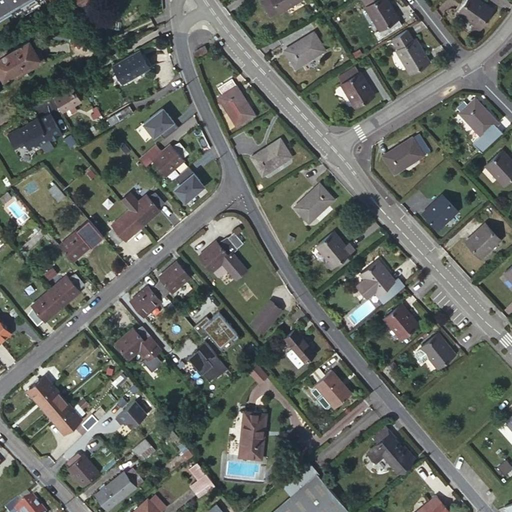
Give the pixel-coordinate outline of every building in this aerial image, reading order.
[(0,0),(0,18),(21,5),(23,8),(36,0),(0,0)] [(296,0),(259,0),(270,17),(296,0)] [(363,0),(367,6),(365,6),(379,29),(374,33),(378,39),(401,24),(386,0),(363,0)] [(491,10),(476,0),(465,0),(458,12),(473,22),(471,26),(477,31),(491,10)] [(285,50),(313,32),(307,21),(278,39),(285,50)] [(407,29),(391,39),(398,49),(397,50),(410,73),(428,61),(415,39),(413,40),(407,29)] [(324,49),(313,32),(285,50),(296,67),(324,49)] [(28,39),(9,50),(11,52),(8,55),(6,52),(4,49),(0,51),(0,74),(1,76),(3,81),(16,73),(25,67),(27,70),(44,58),(37,46),(33,48),(28,39)] [(197,58),(208,52),(204,45),(194,51),(197,58)] [(150,70),(140,52),(113,67),(124,85),(150,70)] [(18,75),(27,70),(25,67),(16,73),(18,75)] [(373,95),(360,73),(342,84),(355,106),(373,95)] [(236,126),(255,114),(232,78),(218,87),(222,94),(218,96),(236,126)] [(83,102),(75,88),(57,98),(65,113),(83,102)] [(115,113),(119,120),(132,112),(121,91),(81,114),(89,128),(100,122),(115,113)] [(468,103),(472,99),(467,95),(463,98),(468,103)] [(468,103),(459,112),(480,134),(472,141),(482,152),(499,136),(503,132),(496,125),(498,123),(474,97),(472,99),(468,103)] [(468,103),(463,98),(454,107),(459,112),(468,103)] [(154,136),(160,131),(164,138),(179,127),(168,113),(166,114),(162,108),(144,123),(154,136)] [(104,129),(119,120),(115,113),(100,122),(104,129)] [(40,122),(31,127),(30,124),(20,129),(9,135),(16,147),(26,141),(31,150),(39,145),(43,146),(47,153),(56,148),(52,142),(64,135),(53,115),(40,122)] [(423,153),(415,141),(412,136),(382,155),(393,173),(423,154),(423,153)] [(291,156),(279,137),(251,155),(263,174),(291,156)] [(429,150),(421,137),(415,141),(423,153),(429,150)] [(81,144),(77,138),(68,143),(72,150),(81,144)] [(156,143),(142,155),(149,163),(153,159),(166,174),(183,159),(181,157),(187,152),(179,142),(173,147),(170,143),(162,151),(156,143)] [(511,175),(511,160),(501,150),(485,164),(504,183),(511,175)] [(142,155),(140,158),(147,165),(149,163),(142,155)] [(194,172),(174,189),(186,203),(206,186),(194,172)] [(64,196),(54,183),(48,189),(59,200),(64,196)] [(333,198),(319,183),(294,206),(308,221),(333,198)] [(9,191),(0,199),(5,204),(13,197),(9,191)] [(146,193),(138,200),(130,191),(121,199),(129,208),(143,225),(161,210),(158,207),(163,203),(155,193),(150,197),(146,193)] [(456,209),(442,194),(423,213),(437,228),(456,209)] [(143,225),(129,208),(112,223),(115,227),(109,232),(118,242),(123,237),(126,240),(143,225)] [(89,219),(60,243),(74,260),(103,236),(89,219)] [(500,238),(486,222),(465,241),(480,256),(500,238)] [(344,245),(332,230),(316,244),(328,259),(326,261),(325,263),(329,268),(337,262),(339,265),(349,257),(346,254),(353,248),(348,242),(344,245)] [(228,236),(236,247),(242,242),(234,232),(228,236)] [(222,262),(236,278),(246,269),(231,251),(235,248),(226,237),(219,244),(216,240),(198,255),(211,270),(222,262)] [(376,259),(360,273),(364,277),(356,284),(367,296),(374,290),(377,293),(384,300),(400,287),(376,259)] [(162,279),(156,284),(165,294),(167,296),(190,277),(176,260),(159,275),(162,279)] [(67,275),(50,289),(63,305),(80,290),(78,288),(84,283),(76,274),(70,278),(67,275)] [(165,294),(156,284),(150,289),(147,285),(130,300),(144,316),(152,308),(161,301),(159,298),(164,294),(165,294)] [(63,305),(50,289),(32,304),(35,308),(29,313),(37,322),(43,317),(46,320),(63,305)] [(161,301),(166,306),(169,310),(174,306),(164,294),(159,298),(161,301)] [(281,308),(269,299),(250,322),(262,331),(281,308)] [(161,301),(152,308),(157,314),(166,306),(161,301)] [(400,303),(383,317),(401,337),(417,323),(400,303)] [(218,311),(209,318),(206,314),(192,326),(203,339),(209,334),(219,346),(229,337),(233,341),(240,335),(218,311)] [(0,339),(10,331),(0,318),(0,339)] [(160,349),(141,326),(135,331),(132,327),(115,342),(128,358),(138,349),(147,359),(160,349)] [(283,337),(291,347),(304,361),(315,351),(294,328),(283,337)] [(453,353),(437,333),(421,346),(429,356),(437,366),(453,353)] [(197,346),(198,348),(188,358),(202,374),(203,373),(209,380),(211,378),(213,380),(215,378),(214,376),(215,375),(216,377),(227,367),(204,340),(197,346)] [(423,361),(429,356),(421,346),(415,352),(415,354),(420,361),(423,361)] [(304,361),(291,347),(286,351),(286,354),(297,367),(304,361)] [(64,363),(58,355),(48,363),(55,371),(64,363)] [(252,357),(245,366),(258,381),(267,374),(252,357)] [(120,369),(113,360),(108,364),(115,373),(120,369)] [(113,373),(110,368),(104,372),(107,377),(113,373)] [(314,384),(315,385),(331,404),(334,407),(351,392),(331,368),(314,384)] [(28,388),(37,399),(52,387),(42,376),(28,388)] [(331,404),(315,385),(311,388),(311,392),(324,407),(327,407),(331,404)] [(37,399),(47,410),(61,398),(52,387),(37,399)] [(56,421),(71,408),(61,398),(47,410),(56,421)] [(126,422),(130,427),(146,413),(134,399),(115,416),(120,423),(122,421),(124,419),(126,422)] [(77,403),(71,408),(78,416),(84,411),(77,403)] [(78,416),(71,408),(56,421),(65,431),(80,419),(78,416)] [(265,414),(243,411),(238,454),(261,457),(263,437),(262,436),(265,414)] [(377,441),(367,451),(375,461),(382,455),(397,472),(414,458),(404,446),(402,447),(394,437),(395,436),(386,425),(373,436),(377,441)] [(150,444),(144,438),(131,448),(137,455),(150,444)] [(75,452),(66,460),(69,464),(66,466),(82,482),(97,467),(81,452),(78,455),(75,452)] [(200,464),(197,461),(189,467),(191,471),(200,464)] [(193,482),(200,490),(212,481),(200,464),(191,471),(197,478),(193,482)] [(94,493),(102,502),(107,498),(111,504),(142,480),(133,468),(126,474),(123,470),(105,484),(103,482),(99,486),(100,488),(94,493)] [(342,511),(346,508),(317,474),(272,511),(342,511)] [(202,493),(214,483),(212,481),(200,490),(202,493)] [(23,494),(17,499),(22,504),(27,500),(23,494)] [(154,495),(149,500),(159,511),(165,505),(154,495)] [(436,495),(415,511),(443,511),(447,509),(436,495)] [(17,498),(4,508),(7,511),(12,511),(15,510),(16,511),(43,511),(31,497),(27,500),(22,504),(17,499),(17,498)] [(107,498),(102,502),(106,509),(111,504),(107,498)] [(149,500),(147,498),(131,511),(160,511),(159,511),(149,500)]
